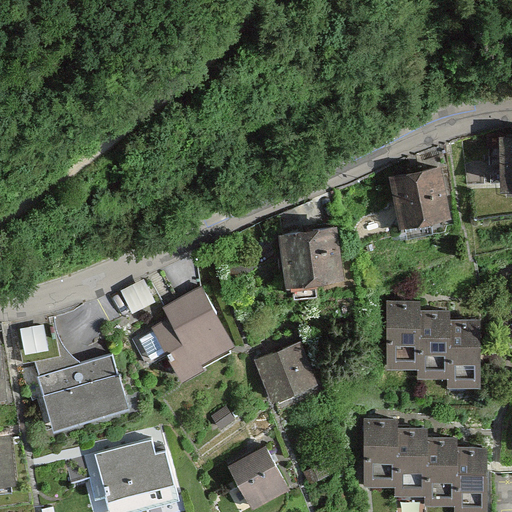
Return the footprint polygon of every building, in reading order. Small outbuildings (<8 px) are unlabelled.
[(511,132),(500,133),(502,189),(511,188),(511,132)] [(391,175),(404,224),(453,212),(441,163),(391,175)] [(277,233),(284,281),(343,273),(335,224),(277,233)] [(154,327),(181,379),(202,368),(199,361),(232,343),(202,287),(162,308),(169,319),(154,327)] [(388,300),(388,366),(417,367),(417,376),(447,376),(447,386),(477,386),(478,319),(447,319),(448,310),(417,310),(418,300),(388,300)] [(258,360),(273,399),(315,383),(299,343),(258,360)] [(39,378),(53,425),(125,403),(111,356),(39,378)] [(363,417),(364,486),(395,486),(396,495),(425,494),(425,507),(454,507),(453,511),(487,511),(486,446),(456,447),(456,440),(422,440),(422,429),(397,429),(397,417),(363,417)] [(0,437),(0,484),(11,484),(8,437),(0,437)] [(97,452),(108,498),(173,483),(165,450),(154,453),(151,439),(97,452)] [(231,464),(256,508),(290,489),(265,445),(231,464)]
